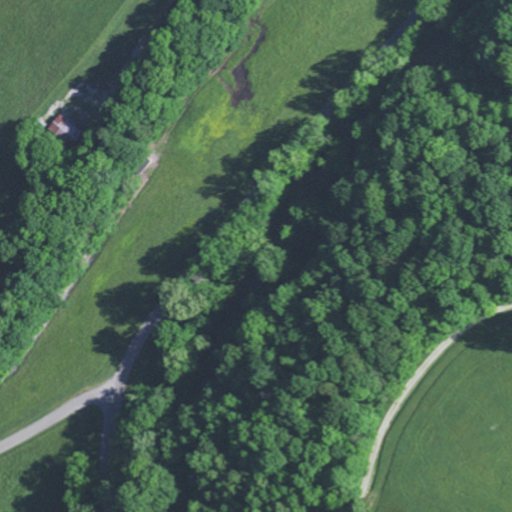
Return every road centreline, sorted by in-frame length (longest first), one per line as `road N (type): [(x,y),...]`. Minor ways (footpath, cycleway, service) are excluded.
road 1 (residential): [(107,511),(105,431),(143,332),(423,0)]
road 2 (residential): [(114,399),(82,404),(0,449)]
